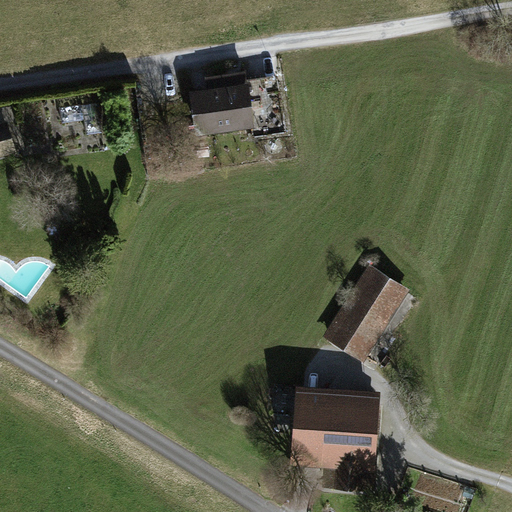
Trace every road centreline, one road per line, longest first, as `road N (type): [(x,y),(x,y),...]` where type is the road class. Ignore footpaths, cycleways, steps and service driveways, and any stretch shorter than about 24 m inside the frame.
road 1 (track): [(511,13),(66,70),(0,88)]
road 2 (residential): [(267,511),(0,348)]
